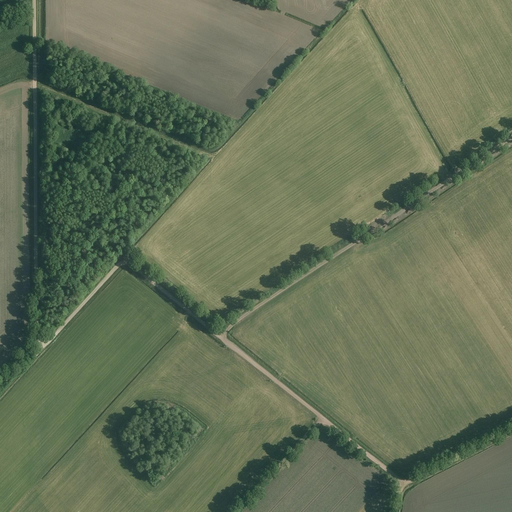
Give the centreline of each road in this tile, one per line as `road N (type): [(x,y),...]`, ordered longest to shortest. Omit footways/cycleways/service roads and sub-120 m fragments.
road 1 (track): [(44,346),(126,263),(322,419)]
road 2 (track): [(220,337),(511,136)]
road 3 (unclassified): [(44,346),(36,329),(34,0)]
road 4 (track): [(237,511),(322,419)]
road 5 (track): [(402,484),(511,433)]
